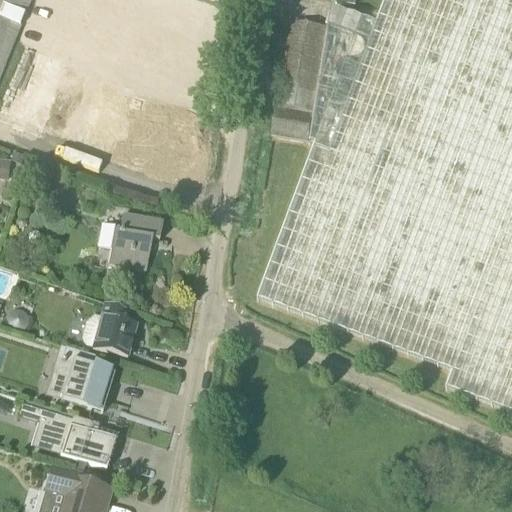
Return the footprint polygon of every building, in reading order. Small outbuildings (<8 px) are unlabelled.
[(0,0),(0,78),(31,0),(0,0)] [(332,10),(329,31),(311,145),(316,145),(258,302),(453,374),(446,391),(511,415),(511,0),(387,0),(377,26),(332,10)] [(336,0),(335,5),(354,9),(356,9),(357,0),(336,0)] [(272,138),(311,145),(329,31),(293,25),(278,111),(276,111),(272,138)] [(143,161),(196,169),(209,87),(156,79),(143,161)] [(0,161),(0,179),(9,181),(12,163),(0,161)] [(158,245),(162,226),(122,217),(118,236),(114,235),(107,267),(145,275),(151,243),(158,245)] [(85,349),(92,351),(92,352),(126,361),(135,329),(126,327),(129,315),(103,308),(100,321),(93,319),(85,326),(82,339),(85,349)] [(60,350),(45,399),(60,404),(101,417),(114,377),(91,369),(94,360),(60,350)] [(49,457),(67,462),(105,474),(115,444),(95,438),(98,428),(22,404),(17,421),(56,434),(49,457)] [(110,494),(84,487),(86,480),(52,470),(44,495),(63,501),(59,511),(99,511),(101,507),(106,508),(110,494)]
